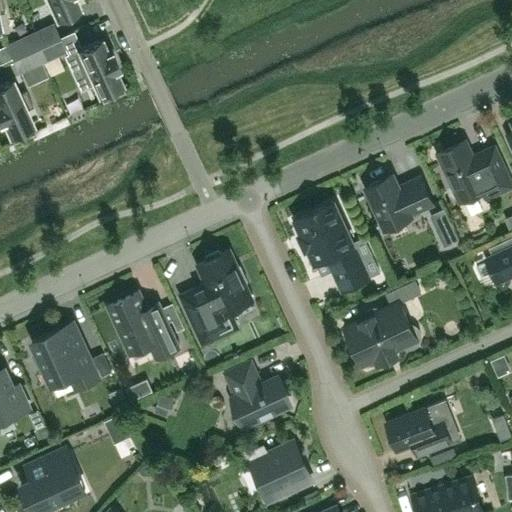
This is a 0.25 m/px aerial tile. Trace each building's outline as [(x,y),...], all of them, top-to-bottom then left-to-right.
[(48,0),(56,17),(78,6),(75,0),(48,0)] [(36,47),(59,36),(53,22),(29,33),(36,47)] [(36,47),(29,33),(5,44),(12,58),(36,47)] [(66,50),(59,36),(36,47),(42,61),(66,50)] [(67,53),(66,54),(81,87),(93,81),(101,99),(124,89),(114,67),(117,66),(115,62),(116,61),(113,55),(112,55),(110,51),(107,52),(106,51),(100,38),(78,48),(67,53)] [(42,61),(36,47),(12,58),(18,72),(42,61)] [(11,79),(0,83),(0,119),(2,119),(12,141),(35,130),(25,109),(32,105),(25,90),(18,93),(11,79)] [(511,184),(511,180),(495,143),(479,150),(481,154),(475,157),(473,154),(474,154),(473,153),(466,139),(437,152),(451,183),(450,188),(453,195),(458,197),(459,200),(463,199),(467,200),(475,197),(476,193),(483,189),(494,193),(511,184)] [(412,212),(434,202),(421,174),(405,182),(406,183),(400,186),(393,172),(364,186),(384,228),(413,214),(412,212)] [(369,276),(353,240),(334,200),(295,217),(314,259),(326,254),(332,267),(342,288),(369,276)] [(443,206),(428,213),(434,225),(449,219),(443,206)] [(491,254),(486,256),(497,280),(511,273),(511,234),(487,246),(491,254)] [(206,281),(181,292),(182,293),(180,294),(203,342),(224,332),(227,329),(230,321),(230,317),(226,309),(252,297),(245,280),(247,279),(240,264),(238,265),(230,248),(222,251),(218,249),(206,254),(205,259),(197,263),(206,281)] [(420,336),(419,332),(418,328),(414,325),(410,324),(400,301),(421,291),(415,278),(385,291),(391,303),(380,308),(378,307),(377,307),(375,307),(373,307),(371,308),(370,308),(369,309),(368,310),(366,312),(365,313),(364,316),(344,325),(362,362),(374,357),(377,362),(397,353),(395,347),(403,344),(407,345),(411,345),(415,343),(418,340),(420,336)] [(179,344),(160,301),(147,307),(139,289),(108,304),(129,351),(149,342),(155,355),(179,344)] [(99,374),(77,326),(64,332),(61,325),(32,338),(38,352),(34,354),(41,369),(45,367),(52,380),(70,372),(76,385),(99,374)] [(290,403),(277,374),(261,382),(250,359),(226,371),(235,389),(237,393),(233,395),(246,423),(290,403)] [(1,391),(13,385),(4,366),(0,368),(0,418),(11,413),(1,391)] [(205,399),(209,387),(194,382),(190,394),(205,399)] [(19,383),(13,385),(1,391),(11,413),(29,405),(19,383)] [(161,392),(153,411),(165,416),(173,397),(161,392)] [(443,418),(451,415),(444,397),(387,419),(398,447),(413,441),(418,454),(452,441),(443,418)] [(29,412),(36,426),(45,422),(38,407),(29,412)] [(118,414),(106,420),(115,439),(128,433),(118,414)] [(312,479),(293,438),(267,450),(263,442),(248,449),(251,457),(250,458),(269,499),(312,479)] [(74,492),(62,464),(72,459),(66,444),(25,463),(26,463),(29,462),(35,475),(21,481),(34,510),(74,492)] [(215,458),(220,467),(231,462),(226,453),(215,458)] [(147,459),(138,468),(144,473),(151,473),(156,468),(147,459)] [(447,463),(428,468),(431,478),(449,472),(447,463)] [(481,511),(482,511),(471,474),(413,491),(419,511),(481,511)]
